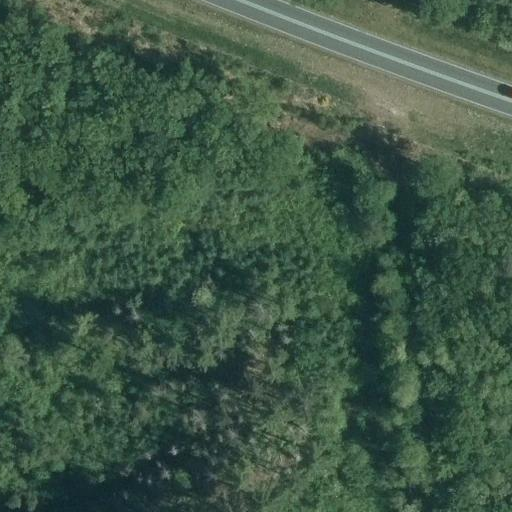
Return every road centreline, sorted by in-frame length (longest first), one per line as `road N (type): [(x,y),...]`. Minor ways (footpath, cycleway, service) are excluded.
road 1 (track): [(437,511),(402,207),(374,117),(301,92),(0,158)]
road 2 (trunk): [(511,103),(240,0)]
